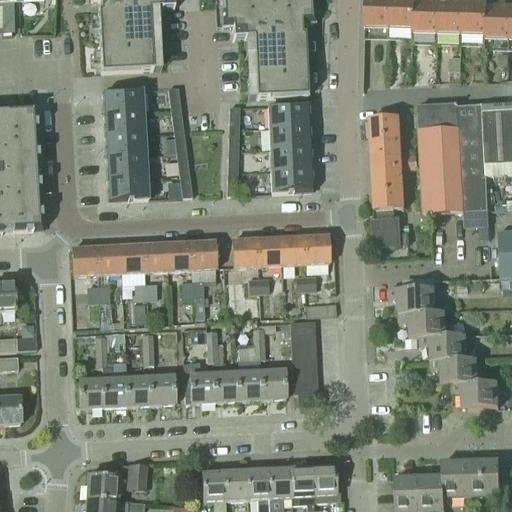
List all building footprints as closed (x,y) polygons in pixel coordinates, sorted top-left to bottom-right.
[(89,0),(90,6),(99,5),(99,16),(96,16),(100,78),(151,75),(148,14),(159,13),(159,14),(163,14),(167,14),(172,14),(172,3),(171,3),(171,1),(182,1),(182,0),(89,0)] [(218,0),(219,11),(220,32),(231,32),(231,34),(231,44),(234,44),(237,44),(244,44),(244,43),(252,42),(254,103),(306,101),(303,39),(300,39),(300,29),(313,28),(311,3),(317,3),(316,0),(218,0)] [(365,0),(364,33),(389,34),(389,0),(365,0)] [(389,0),(389,34),(412,35),(412,39),(413,39),(413,0),(389,0)] [(413,0),(413,39),(437,39),(438,4),(414,4),(414,0),(413,0)] [(438,4),(437,39),(461,40),(462,5),(438,4)] [(462,5),(461,40),(484,41),(484,45),(485,45),(486,6),(462,5)] [(486,6),(485,45),(509,45),(509,10),(486,10),(486,6)] [(499,60),(499,71),(508,71),(508,60),(499,60)] [(449,62),(448,76),(459,76),(460,63),(449,62)] [(176,93),(166,94),(169,116),(179,115),(176,93)] [(140,95),(100,97),(102,120),(142,117),(140,95)] [(511,108),(481,110),(485,182),(486,182),(511,181),(511,108)] [(306,109),(266,111),(267,133),(307,132),(306,109)] [(457,109),(417,111),(418,133),(458,131),(457,113),(457,109)] [(458,131),(418,133),(420,162),(423,220),(432,219),(487,217),(486,182),(485,182),(481,110),(477,111),(477,112),(469,113),(457,113),(458,131)] [(228,113),(227,133),(237,134),(238,112),(228,113)] [(0,237),(1,238),(1,235),(12,234),(12,237),(40,236),(33,113),(5,115),(5,117),(0,116),(0,237)] [(179,115),(169,116),(172,138),(182,136),(179,115)] [(142,117),(102,120),(103,141),(143,139),(142,117)] [(369,128),(366,128),(367,141),(369,141),(370,164),(400,162),(398,123),(368,124),(369,128)] [(307,132),(267,133),(268,155),(308,153),(307,132)] [(227,133),(227,156),(236,156),(237,134),(227,133)] [(172,138),(173,144),(175,159),(184,158),(182,136),(172,138)] [(143,139),(103,141),(104,163),(144,161),(143,139)] [(173,144),(162,144),(163,160),(175,159),(173,144)] [(308,153),(268,155),(269,177),(309,175),(308,153)] [(227,156),(226,178),(236,178),(236,156),(227,156)] [(184,158),(175,159),(177,181),(187,179),(184,158)] [(144,161),(104,163),(105,185),(145,183),(144,161)] [(372,199),(370,199),(370,212),(373,212),(373,216),(374,224),(370,225),(372,252),(399,250),(408,249),(407,238),(398,239),(397,223),(394,223),(394,214),(403,214),(400,162),(370,164),(372,199)] [(309,175),(269,177),(270,199),(310,197),(309,175)] [(226,178),(225,201),(235,201),(236,178),(226,178)] [(187,179),(177,181),(180,203),(190,202),(187,179)] [(145,183),(105,185),(106,207),(146,205),(145,183)] [(511,236),(498,238),(500,283),(511,282),(511,236)] [(325,241),(301,242),(302,270),(327,269),(325,241)] [(301,242),(277,243),(279,272),(302,270),(301,242)] [(277,243),(254,244),(256,273),(279,272),(277,243)] [(254,244),(230,246),(232,275),(256,273),(254,244)] [(212,246),(188,247),(190,276),(214,274),(212,246)] [(188,247),(165,249),(166,277),(190,276),(188,247)] [(165,249),(141,250),(143,278),(166,277),(165,249)] [(141,250),(118,251),(119,279),(143,278),(141,250)] [(118,251),(94,253),(96,280),(119,279),(118,251)] [(94,253),(70,254),(71,282),(96,280),(94,253)] [(303,282),(293,283),(294,297),(304,296),(303,282)] [(313,282),(303,282),(304,296),(314,296),(313,282)] [(256,284),(246,285),(247,299),(257,298),(256,284)] [(266,284),(256,284),(257,298),(267,298),(266,284)] [(200,287),(190,288),(191,302),(201,301),(200,287)] [(190,288),(180,288),(181,302),(191,302),(190,288)] [(12,289),(0,289),(0,329),(1,330),(0,320),(0,315),(13,315),(12,289)] [(143,290),(133,291),(134,305),(144,304),(143,290)] [(153,290),(143,290),(144,304),(154,304),(153,290)] [(106,292),(96,293),(97,306),(107,306),(106,292)] [(96,293),(86,293),(87,307),(97,306),(96,293)] [(433,294),(386,294),(386,304),(397,304),(397,319),(434,318),(433,294)] [(202,302),(193,303),(194,324),(202,324),(202,302)] [(142,309),(133,310),(134,329),(144,328),(142,309)] [(434,318),(397,319),(397,328),(407,328),(408,342),(413,342),(418,342),(445,342),(445,318),(434,318)] [(109,326),(98,327),(99,335),(110,334),(109,326)] [(312,326),(288,328),(289,340),(313,339),(312,326)] [(262,334),(252,335),(252,350),(262,350),(262,334)] [(215,336),(205,337),(206,353),(216,352),(215,336)] [(99,342),(94,343),(95,358),(105,358),(111,357),(111,349),(123,349),(122,338),(99,339),(99,342)] [(313,339),(289,340),(289,352),(314,351),(313,339)] [(151,340),(141,340),(142,356),(152,355),(151,340)] [(15,342),(0,343),(0,356),(16,355),(34,354),(34,342),(15,343),(15,342)] [(445,342),(418,342),(419,351),(429,351),(430,366),(466,365),(465,342),(445,342)] [(262,350),(252,350),(253,366),(263,365),(262,350)] [(314,351),(289,352),(290,364),(315,363),(314,351)] [(216,352),(206,353),(207,368),(217,368),(216,352)] [(152,355),(142,356),(143,371),(153,371),(152,355)] [(105,358),(95,358),(96,374),(106,373),(105,358)] [(17,361),(0,362),(0,375),(17,374),(17,361)] [(315,363),(290,364),(291,376),(315,375),(315,363)] [(466,365),(430,366),(430,375),(441,375),(442,389),(451,389),(477,388),(477,365),(466,365)] [(236,377),(237,405),(260,404),(259,376),(258,376),(258,366),(236,367),(236,377)] [(111,374),(101,374),(101,384),(103,413),(126,411),(125,383),(124,367),(110,368),(111,374)] [(198,368),(182,369),(183,407),(189,407),(189,409),(214,406),(212,378),(198,379),(198,369),(198,368)] [(283,375),(259,376),(260,404),(284,403),(283,375)] [(315,375),(291,376),(291,388),(316,387),(315,375)] [(236,377),(212,378),(214,406),(237,405),(236,377)] [(172,380),(148,382),(150,410),(174,409),(172,380)] [(148,382),(125,383),(126,411),(150,410),(148,382)] [(101,384),(77,386),(79,414),(103,413),(101,384)] [(316,387),(291,388),(292,399),(297,398),(297,400),(320,398),(317,398),(316,387)] [(477,388),(451,389),(451,398),(460,398),(461,413),(467,413),(496,413),(496,388),(477,388)] [(297,411),(294,411),(294,412),(321,411),(320,398),(297,400),(297,411)] [(19,401),(0,401),(0,428),(20,427),(19,401)] [(498,466),(466,467),(467,502),(499,501),(498,466)] [(466,467),(441,467),(442,481),(443,503),(467,502),(466,467)] [(299,469),(287,470),(288,474),(287,474),(289,503),(289,510),(305,509),(305,511),(312,511),(313,508),(311,472),(305,473),(299,473),(299,469)] [(86,480),(84,505),(118,507),(119,493),(144,495),(145,471),(128,470),(104,471),(104,481),(86,480)] [(245,472),(244,472),(244,476),(245,476),(246,505),(255,505),(255,511),(268,511),(266,475),(261,475),(255,475),(255,471),(245,472)] [(333,471),(311,472),(313,508),(338,507),(337,486),(333,486),(333,471)] [(287,474),(266,475),(268,511),(280,511),(280,503),(289,503),(287,474)] [(244,476),(223,477),(224,506),(246,505),(245,476),(244,476)] [(223,477),(200,478),(201,507),(211,507),(211,511),(224,511),(224,506),(223,477)] [(442,481),(416,482),(417,511),(443,511),(443,503),(442,481)] [(417,511),(416,482),(393,483),(393,511),(417,511)]
